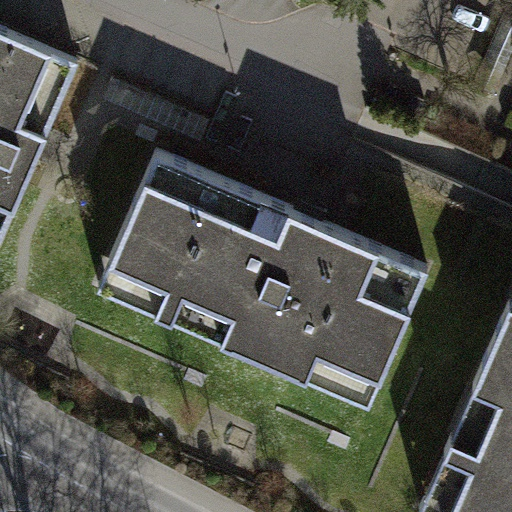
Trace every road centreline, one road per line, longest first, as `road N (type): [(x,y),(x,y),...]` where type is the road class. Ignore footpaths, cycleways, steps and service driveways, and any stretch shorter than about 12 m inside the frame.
road 1 (residential): [(318,79),(139,0)]
road 2 (tertiary): [(146,511),(0,433)]
